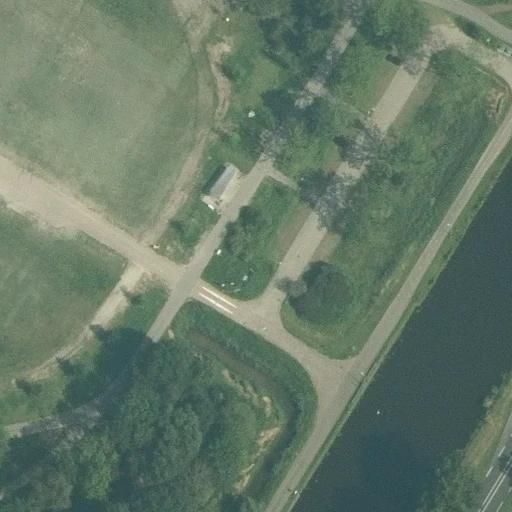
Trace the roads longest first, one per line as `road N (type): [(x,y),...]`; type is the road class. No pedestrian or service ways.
road 1 (unclassified): [(350,383),(511,124)]
road 2 (unclassified): [(350,383),(213,302)]
road 3 (unclassified): [(350,383),(272,511)]
